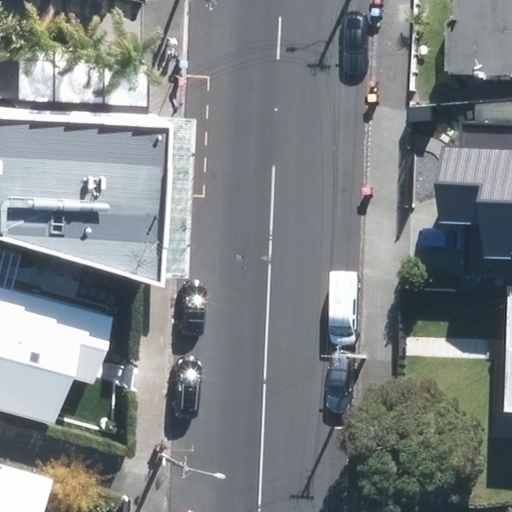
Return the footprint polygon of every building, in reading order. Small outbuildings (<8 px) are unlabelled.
[(511,0),(461,0),(461,19),(451,19),(449,74),(511,75),(511,0)] [(0,222),(124,259),(128,98),(0,95),(0,222)] [(511,150),(445,147),(442,219),(489,221),(488,256),(511,257),(511,150)] [(511,288),(505,288),(499,410),(511,410),(511,288)] [(106,320),(0,289),(0,407),(50,421),(64,373),(89,380),(106,320)] [(37,511),(46,482),(0,468),(0,511),(37,511)]
